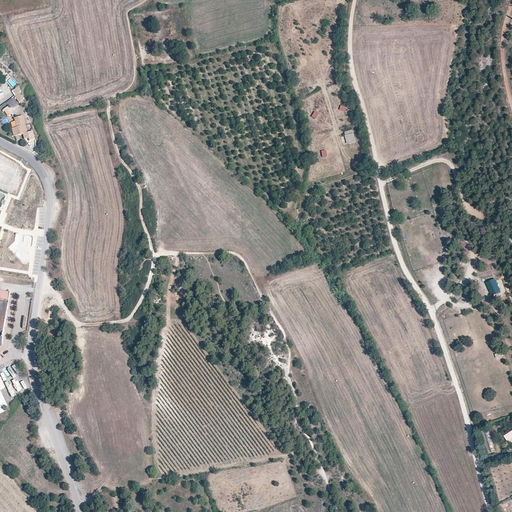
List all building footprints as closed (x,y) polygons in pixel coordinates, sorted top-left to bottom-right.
[(11,79),(7,82),(12,88),(16,85),(11,79)] [(16,96),(19,93),(21,92),(19,87),(16,89),(13,91),(16,96)] [(24,100),(19,93),(16,96),(15,96),(19,103),(20,102),(23,100),(24,100)] [(12,114),(8,109),(7,107),(4,109),(8,116),(12,114)] [(28,133),(23,116),(14,118),(17,127),(12,129),(15,137),(23,134),(25,140),(29,138),(30,141),(35,140),(33,131),(28,133)] [(356,142),(353,130),(345,132),(348,144),(356,142)] [(500,293),(494,279),(488,281),(494,295),(500,293)] [(0,345),(2,346),(10,292),(0,290),(0,345)] [(511,430),(503,436),(507,441),(511,437),(511,430)]
